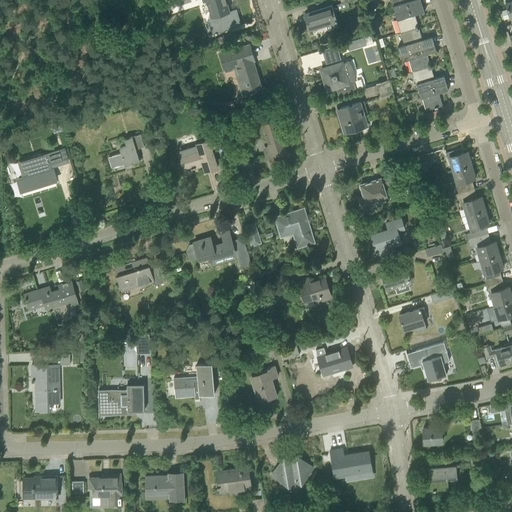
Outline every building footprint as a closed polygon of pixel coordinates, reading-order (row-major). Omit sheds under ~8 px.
[(202,0),(203,2),(206,1),(211,17),(208,18),(212,34),(210,35),(241,26),(236,9),(228,11),(226,4),(227,4),(226,2),(225,3),(224,0),(202,0)] [(375,5),(373,0),(368,0),(365,1),(367,9),(373,7),(372,5),(375,5)] [(409,0),(389,0),(394,13),(422,5),(420,0),(411,0),(410,0),(409,0)] [(511,17),(511,0),(505,3),(507,10),(501,12),(504,20),(510,18),(511,17)] [(328,7),(304,14),(309,29),(326,24),(327,28),(337,25),(333,12),(330,5),(327,6),(328,7)] [(424,12),(422,5),(394,13),(400,33),(418,27),(414,15),(424,12)] [(418,27),(400,33),(403,44),(397,46),(400,54),(434,44),(431,37),(422,40),(418,27)] [(363,37),(346,43),(348,51),(366,45),(363,37)] [(249,44),(220,53),(225,71),(233,69),(238,68),(240,76),(236,77),(241,94),(261,88),(252,61),(254,61),(249,44)] [(436,51),(434,44),(400,54),(402,61),(408,59),(412,72),(430,66),(426,54),(436,51)] [(336,46),(322,50),(325,62),(340,58),(336,46)] [(341,64),(321,70),(324,78),(325,81),(327,89),(336,86),(338,93),(356,88),(354,82),(354,80),(354,79),(354,78),(354,77),(353,75),(353,74),(353,73),(353,72),(352,71),(352,69),(351,68),(351,67),(350,66),(350,65),(349,64),(349,63),(347,61),(346,62),(344,63),(343,64),(341,65),(341,64)] [(430,66),(412,72),(418,91),(445,83),(443,76),(434,79),(430,66)] [(388,80),(394,78),(392,70),(385,72),(388,80)] [(376,84),(380,97),(393,93),(389,80),(376,84)] [(448,90),(445,83),(418,91),(420,98),(421,98),(426,111),(442,106),(438,93),(448,90)] [(138,96),(132,99),(135,109),(142,107),(138,96)] [(341,114),(338,115),(344,132),(357,128),(363,126),(360,118),(367,115),(365,107),(361,108),(360,102),(340,108),(340,109),(341,114)] [(50,123),(54,134),(63,131),(60,120),(50,123)] [(276,120),(261,125),(261,126),(262,125),(268,146),(272,158),(271,159),(272,159),(287,155),(287,154),(286,154),(276,121),(276,120)] [(139,161),(136,151),(136,149),(143,147),(140,135),(123,140),(125,146),(119,148),(121,154),(108,158),(111,168),(124,164),(124,165),(139,161)] [(181,155),(179,156),(184,171),(203,165),(205,172),(216,168),(212,153),(210,154),(208,148),(214,146),(212,139),(196,144),(197,145),(180,150),(181,155)] [(453,170),(471,165),(466,152),(463,153),(461,148),(445,153),(449,164),(451,164),(453,170)] [(22,178),(26,189),(38,185),(46,183),(46,182),(54,180),(55,180),(55,179),(54,179),(54,177),(52,169),(53,169),(53,168),(51,168),(50,165),(51,165),(62,161),(59,149),(19,161),(23,173),(27,172),(28,175),(21,177),(22,178)] [(251,165),(248,155),(246,150),(235,154),(240,168),(251,165)] [(430,165),(430,164),(427,154),(414,158),(418,169),(430,165)] [(453,178),(457,193),(474,188),(471,179),(475,178),(471,165),(453,170),(455,177),(453,178)] [(364,198),(359,199),(362,208),(380,202),(385,200),(384,195),(385,195),(380,179),(360,185),(364,198)] [(465,209),(467,215),(484,210),(480,197),(477,198),(474,188),(457,193),(455,193),(457,199),(459,199),(462,209),(465,209)] [(297,248),(304,245),(314,242),(303,209),(275,217),(280,234),(292,230),(297,248)] [(470,232),(466,233),(468,239),(488,234),(485,224),(488,223),(484,210),(467,215),(469,222),(467,223),(470,232)] [(371,234),(373,242),(372,242),(374,242),(378,254),(376,255),(388,252),(388,251),(387,251),(386,247),(387,247),(400,243),(401,243),(400,242),(397,231),(402,230),(402,229),(403,229),(404,229),(400,218),(386,223),(388,229),(371,234)] [(260,243),(257,233),(254,224),(245,226),(251,245),(260,243)] [(436,226),(438,233),(444,231),(442,224),(436,226)] [(488,234),(468,239),(470,245),(471,245),(473,244),(476,254),(478,254),(480,261),(498,255),(494,242),(490,243),(488,234)] [(189,245),(186,250),(188,258),(197,255),(199,262),(234,251),(240,269),(252,265),(244,239),(232,243),(231,241),(212,246),(210,237),(193,242),(193,243),(189,245)] [(426,257),(443,252),(440,244),(424,249),(426,257)] [(480,268),(485,284),(501,279),(499,270),(502,268),(498,255),(480,261),(483,267),(480,268)] [(164,282),(162,278),(159,268),(150,271),(146,258),(114,268),(121,290),(153,281),(154,285),(164,282)] [(405,267),(391,271),(382,274),(387,289),(409,282),(405,267)] [(279,289),(291,285),(286,272),(275,276),(279,289)] [(325,279),(315,282),(309,283),(308,279),(298,282),(304,301),(321,296),(322,300),(330,297),(325,279)] [(492,299),(494,306),(511,300),(508,287),(504,288),(501,279),(485,284),(490,300),(492,299)] [(46,308),(65,302),(66,301),(69,309),(74,308),(77,315),(76,310),(80,309),(71,281),(58,284),(60,289),(50,292),(49,286),(24,294),(29,309),(45,304),(46,308)] [(432,303),(447,298),(445,290),(430,294),(432,303)] [(511,300),(494,306),(496,312),(490,314),(492,321),(511,314),(511,300)] [(259,302),(247,304),(249,312),(261,309),(259,302)] [(424,307),(398,315),(403,330),(413,327),(414,333),(426,329),(424,324),(422,317),(426,315),(424,307)] [(491,324),(476,328),(478,335),(491,331),(493,330),(491,324)] [(150,352),(149,334),(138,336),(139,352),(150,352)] [(280,354),(279,351),(276,342),(266,345),(270,357),(280,354)] [(417,356),(408,359),(410,368),(423,364),(428,380),(427,380),(446,375),(446,374),(445,374),(442,363),(449,361),(443,342),(415,351),(417,356)] [(489,346),(483,348),(486,359),(493,357),(494,356),(498,368),(506,366),(505,363),(511,361),(511,354),(509,345),(508,343),(504,344),(504,346),(495,349),(495,350),(491,351),(489,346)] [(279,351),(280,354),(282,360),(298,355),(295,346),(279,351)] [(346,348),(336,351),(325,354),(323,348),(315,350),(323,376),(352,367),(346,348)] [(36,411),(38,411),(36,411),(36,404),(59,403),(58,365),(70,365),(70,353),(49,354),(49,364),(31,365),(32,381),(37,381),(37,389),(35,389),(36,411)] [(185,377),(173,378),(175,396),(175,398),(195,396),(194,394),(198,394),(198,396),(214,394),(211,364),(196,365),(197,379),(186,380),(185,377)] [(277,396),(274,387),(271,379),(277,377),(274,366),(267,368),(268,371),(260,373),(260,376),(251,379),(257,400),(267,397),(267,399),(277,396)] [(144,411),(143,385),(143,384),(127,384),(127,392),(110,392),(110,389),(98,390),(98,410),(110,409),(110,414),(122,414),(122,409),(127,409),(127,412),(136,412),(136,414),(137,414),(137,412),(144,411)] [(511,402),(502,404),(503,411),(505,410),(507,424),(511,423),(511,409),(511,403),(511,402)] [(503,411),(502,404),(488,406),(489,413),(503,411)] [(480,432),(479,429),(479,419),(471,420),(472,433),(480,432)] [(429,428),(422,428),(423,439),(430,438),(430,443),(442,442),(441,427),(442,426),(442,422),(429,424),(429,428)] [(330,450),(334,477),(335,477),(335,476),(345,474),(353,473),(354,479),(372,476),(370,470),(371,470),(368,451),(367,451),(367,452),(348,455),(347,455),(347,457),(343,457),(342,448),(341,448),(341,449),(331,450),(330,450)] [(469,454),(470,465),(487,464),(486,453),(469,454)] [(301,484),(307,475),(312,467),(296,456),(293,460),(292,460),(290,463),(283,458),(271,474),(287,486),(292,480),(295,480),(301,484)] [(456,466),(438,467),(428,468),(429,480),(427,480),(428,491),(432,490),(432,491),(435,491),(435,494),(448,492),(447,479),(457,478),(456,466)] [(251,490),(249,479),(248,469),(227,472),(227,471),(217,472),(220,492),(236,489),(236,492),(251,490)] [(145,491),(141,491),(141,499),(145,499),(146,499),(146,496),(161,496),(161,499),(182,498),(181,474),(144,476),(145,491)] [(109,478),(89,478),(89,487),(93,487),(93,496),(101,496),(101,505),(108,504),(108,505),(121,504),(120,475),(109,475),(109,478)] [(57,498),(57,486),(56,476),(41,477),(41,479),(23,480),(23,496),(42,496),(42,498),(57,498)] [(83,479),(71,480),(71,492),(84,492),(83,479)] [(265,511),(263,498),(251,501),(253,511),(265,511)] [(482,511),(482,503),(468,505),(468,511),(482,511)]
